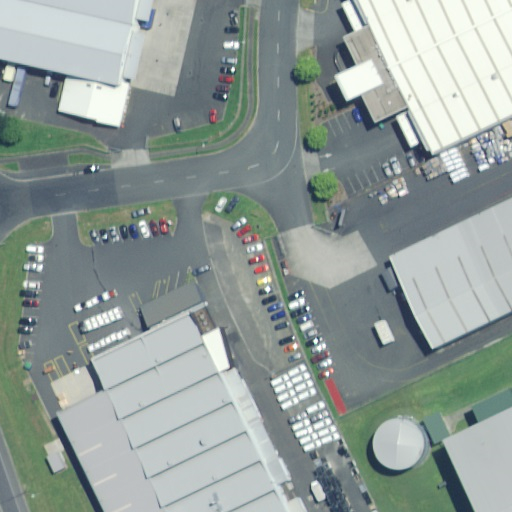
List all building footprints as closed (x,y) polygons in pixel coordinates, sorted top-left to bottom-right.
[(0,0),(0,59),(73,75),(133,88),(135,79),(146,81),(156,37),(146,34),(149,20),(160,23),(165,0),(0,0)] [(415,104),(439,154),(511,118),(511,0),(363,0),(376,26),(347,40),(386,118),(415,104)] [(126,125),(133,88),(73,75),(65,112),(126,125)] [(511,201),(396,258),(441,351),(511,316),(511,201)] [(66,376),(128,511),(305,511),(212,309),(66,376)] [(511,511),(511,418),(455,447),(487,511),(511,511)] [(381,435),(380,439),(379,443),(379,444),(379,448),(380,452),(382,456),(384,460),(387,463),(391,465),(395,467),(399,468),(403,469),(408,469),(412,468),(416,466),(419,464),(423,461),(425,457),(427,453),(428,449),(429,445),(428,440),(427,436),(426,432),(423,429),(420,426),(417,423),(413,421),(409,420),(405,419),(400,420),(396,421),(392,422),(388,425),(385,428),(383,431),(381,435)]
